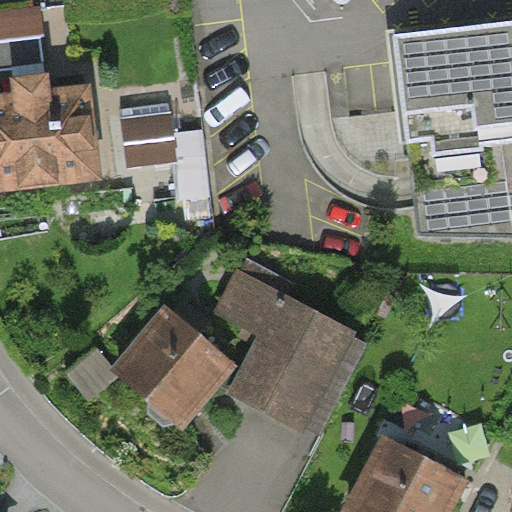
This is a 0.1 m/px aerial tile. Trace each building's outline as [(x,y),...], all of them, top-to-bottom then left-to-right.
[(511,23),(394,37),(414,192),(420,243),(511,242),(511,23)] [(0,98),(0,201),(98,188),(84,87),(0,98)] [(171,113),(119,120),(126,176),(178,168),(171,113)] [(294,446),(347,344),(233,285),(210,329),(252,350),(222,409),(294,446)] [(111,384),(172,438),(226,378),(166,324),(111,384)] [(348,511),(450,511),(464,490),(387,446),(348,511)]
